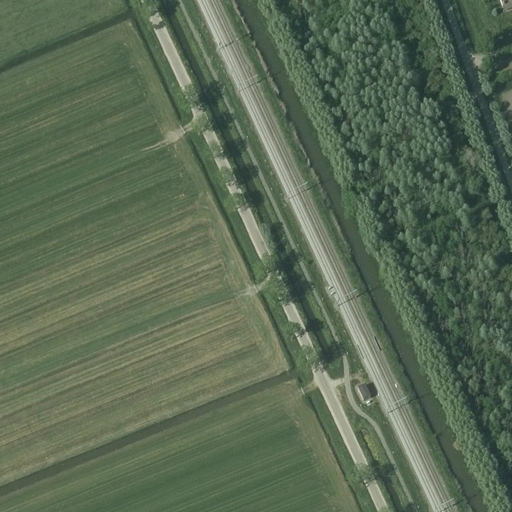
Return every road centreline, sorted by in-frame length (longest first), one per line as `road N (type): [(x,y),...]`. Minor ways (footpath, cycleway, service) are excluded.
road 1 (tertiary): [(385,511),(146,0)]
road 2 (unclassified): [(511,183),(445,0)]
